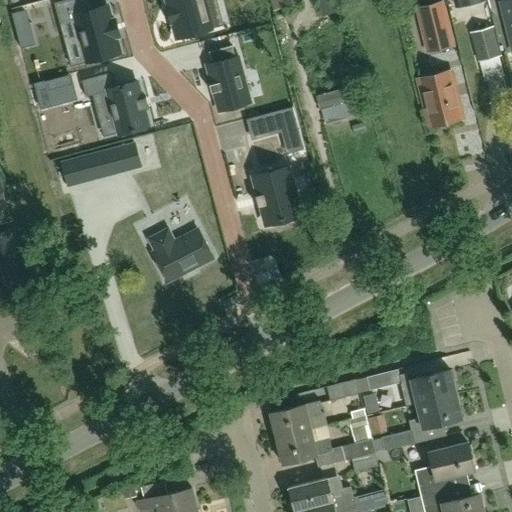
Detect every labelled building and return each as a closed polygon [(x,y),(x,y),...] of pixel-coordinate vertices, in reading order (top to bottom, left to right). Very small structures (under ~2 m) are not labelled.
[(88,0),(66,0),(55,3),(60,23),(75,19),(87,61),(120,52),(115,37),(120,35),(115,20),(111,21),(107,6),(91,10),(88,0)] [(167,0),(169,6),(168,7),(171,22),(173,21),(177,38),(210,29),(202,0),(167,0)] [(270,0),(274,10),(285,7),(302,1),(301,0),(270,0)] [(511,0),(502,0),(503,1),(501,1),(511,48),(511,0)] [(415,8),(425,51),(453,45),(442,1),(421,7),(415,8)] [(27,11),(13,14),(21,48),(35,44),(27,11)] [(479,62),(500,56),(492,26),(481,29),(470,32),(479,62)] [(212,63),(207,65),(212,84),(214,92),(219,111),(250,103),(237,57),(235,57),(232,46),(209,52),(212,63)] [(462,118),(450,70),(419,77),(431,126),(462,118)] [(111,72),(83,79),(87,95),(93,94),(110,89),(121,133),(150,126),(145,109),(151,107),(148,96),(142,98),(138,81),(115,87),(111,72)] [(71,74),(35,83),(42,108),(77,99),(71,74)] [(290,108),(246,119),(252,140),(281,132),(296,129),(290,108)] [(135,142),(86,155),(93,180),(142,167),(135,142)] [(290,166),(251,176),(264,226),(303,216),(290,166)] [(212,257),(198,229),(174,242),(169,232),(165,231),(153,237),(152,241),(157,251),(153,252),(168,280),(212,257)] [(8,278),(24,273),(12,230),(0,233),(0,300),(1,301),(7,299),(10,294),(13,293),(8,278)] [(367,378),(359,380),(362,392),(370,389),(370,390),(401,382),(398,369),(367,377),(367,378)] [(450,369),(410,379),(417,403),(456,393),(450,369)] [(357,379),(327,386),(331,401),(360,393),(357,379)] [(456,393),(417,403),(420,417),(409,419),(411,429),(381,436),(385,449),(415,442),(414,436),(425,433),(423,426),(462,417),(456,393)] [(270,413),(277,438),(311,429),(308,417),(324,413),(321,401),(270,413)] [(375,453),(372,440),(372,439),(366,415),(349,419),(350,420),(352,429),(355,443),(333,448),(330,438),(315,442),(311,429),(277,438),(283,463),(315,455),(318,467),(352,459),(375,453)] [(420,494),(449,487),(446,476),(474,469),(467,442),(428,451),(432,465),(414,469),(420,494)] [(375,453),(352,459),(355,471),(379,465),(375,453)] [(289,486),(295,511),(358,495),(353,496),(351,486),(339,488),(340,494),(332,496),(328,477),(289,486)] [(180,511),(197,508),(192,487),(137,501),(140,510),(157,506),(158,511),(180,511)] [(449,487),(420,494),(424,511),(484,511),(479,493),(452,499),(449,487)] [(358,495),(295,511),(294,511),(344,511),(344,510),(387,499),(385,488),(358,495)]
